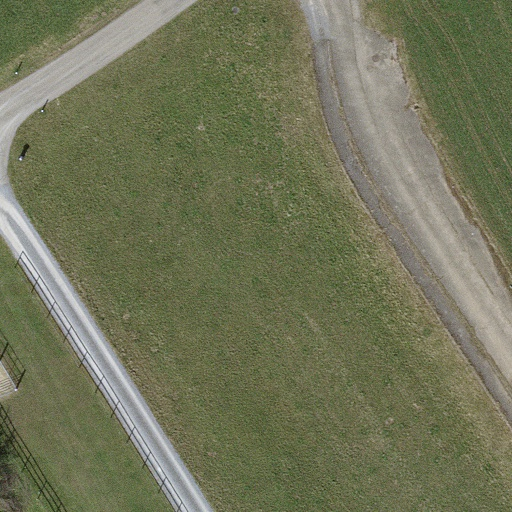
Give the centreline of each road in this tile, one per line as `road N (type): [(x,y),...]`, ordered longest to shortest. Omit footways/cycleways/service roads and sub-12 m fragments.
road 1 (track): [(339,0),(368,128),(511,360)]
road 2 (unclassified): [(172,0),(0,114)]
